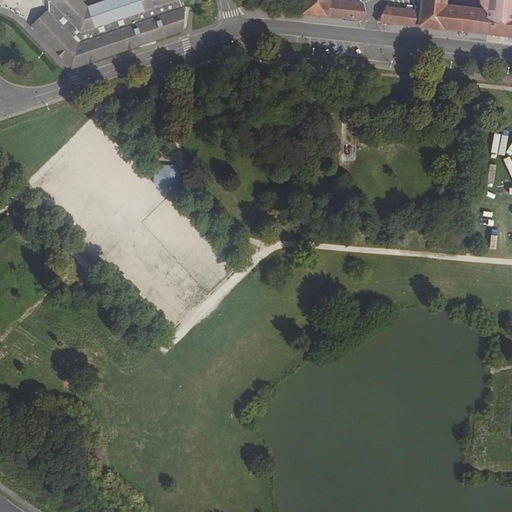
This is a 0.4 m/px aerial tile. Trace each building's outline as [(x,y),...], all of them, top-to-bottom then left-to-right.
[(46,0),(48,1),(49,11),(48,12),(47,10),(31,26),(70,67),(72,66),(74,68),(177,33),(176,29),(183,26),(185,7),(182,8),(179,0),(141,0),(145,10),(125,17),(125,16),(123,15),(120,14),(119,14),(117,14),(115,16),(114,18),(114,21),(94,27),(90,15),(80,5),(79,0),(46,0)] [(90,15),(94,27),(114,21),(114,18),(115,16),(117,14),(119,14),(120,14),(123,15),(125,16),(125,17),(145,10),(141,0),(106,0),(87,7),(83,0),(79,0),(80,5),(90,15)] [(303,0),(302,13),(365,20),(366,15),(363,4),(333,0),(303,0)] [(421,0),(420,12),(386,7),(381,16),(380,22),(511,36),(511,6),(505,6),(503,8),(502,12),(488,11),(446,6),(446,0),(421,0)] [(511,0),(488,0),(488,11),(502,12),(503,8),(505,6),(511,6),(511,0)] [(320,84),(311,84),(310,104),(319,104),(320,84)] [(171,168),(162,167),(154,173),(154,183),(161,191),(172,191),(179,183),(179,175),(171,168)]
